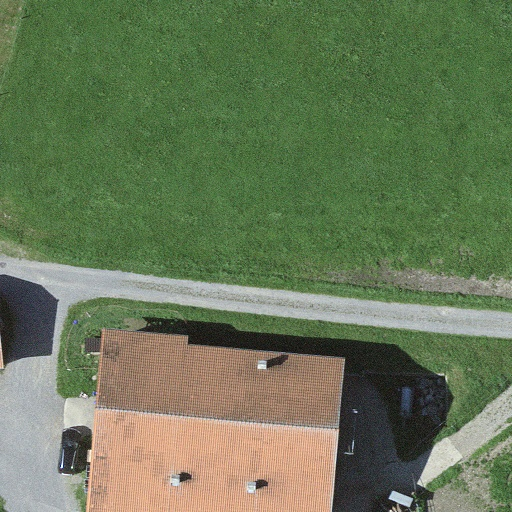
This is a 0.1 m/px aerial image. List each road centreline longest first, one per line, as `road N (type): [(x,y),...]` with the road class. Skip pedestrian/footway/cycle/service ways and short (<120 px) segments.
road 1 (track): [(511,334),(338,324),(0,277)]
road 2 (track): [(44,281),(24,455),(41,511)]
